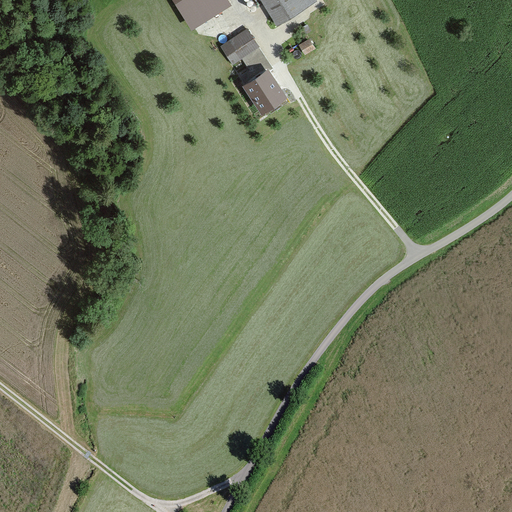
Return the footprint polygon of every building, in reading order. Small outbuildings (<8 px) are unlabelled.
[(228,0),(183,0),(177,4),(193,29),(231,5),(228,0)] [(252,0),(258,9),(266,4),(278,24),(316,0),(315,0),(252,0)] [(258,45),(247,29),(223,46),(234,62),(258,45)] [(305,54),(317,48),(311,37),(300,43),(305,54)] [(285,93),(268,67),(244,83),(262,109),(285,93)]
